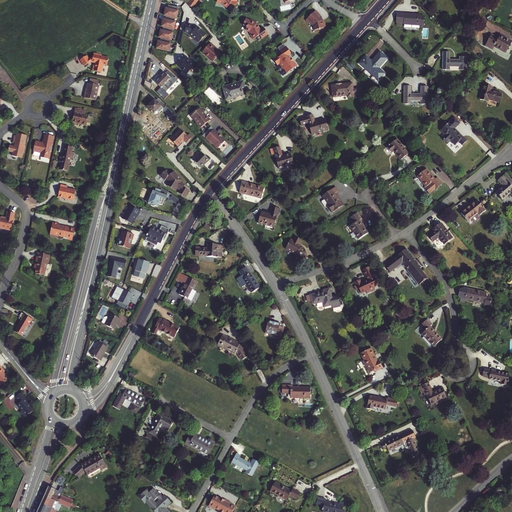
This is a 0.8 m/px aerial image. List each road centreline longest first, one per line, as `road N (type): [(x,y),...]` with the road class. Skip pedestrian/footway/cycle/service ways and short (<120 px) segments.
road 1 (primary): [(152,0),(98,249)]
road 2 (secondary): [(211,192),(363,23)]
road 3 (secondary): [(128,343),(211,192)]
road 4 (residential): [(381,511),(312,354)]
road 5 (primary): [(98,249),(56,392)]
road 6 (primary): [(75,393),(71,367),(98,249)]
road 7 (residential): [(0,305),(26,218),(0,185)]
road 8 (residential): [(274,284),(396,237)]
road 9 (residential): [(455,337),(440,277),(404,231)]
road 10 (residential): [(230,438),(259,390),(312,354)]
